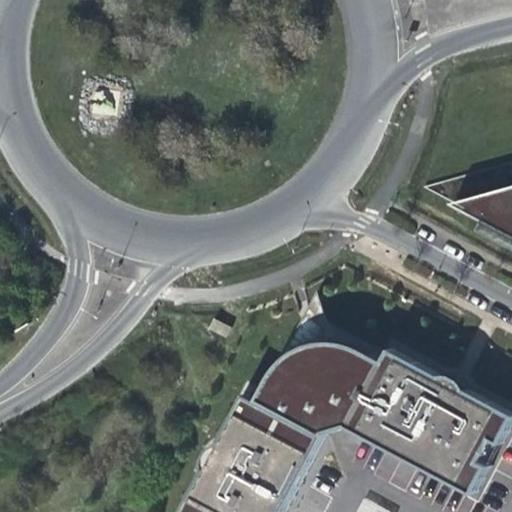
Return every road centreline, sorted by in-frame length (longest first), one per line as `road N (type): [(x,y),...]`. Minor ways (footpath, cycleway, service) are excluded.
road 1 (tertiary): [(0,402),(51,381),(211,241)]
road 2 (residential): [(281,214),(364,224),(511,303)]
road 3 (tertiary): [(39,179),(73,245),(72,270),(43,340),(0,387)]
road 4 (tertiary): [(39,179),(75,211),(117,232),(163,243),(211,241)]
road 5 (tertiary): [(359,114),(422,55),(511,26)]
road 6 (tertiary): [(281,214),(315,187),(359,114)]
